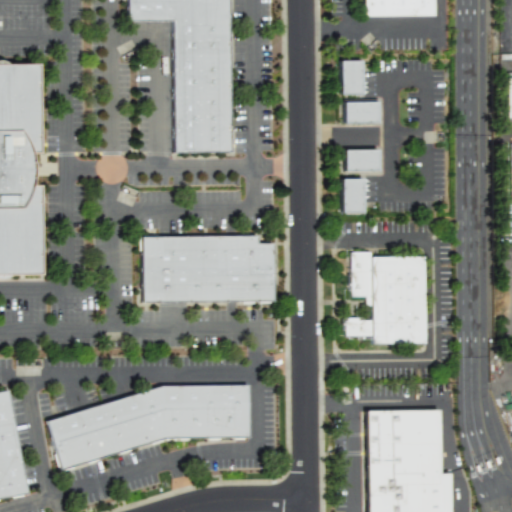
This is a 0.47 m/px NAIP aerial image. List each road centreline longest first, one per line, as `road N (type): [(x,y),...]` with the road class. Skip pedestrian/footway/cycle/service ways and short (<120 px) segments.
road 1 (residential): [(301,0),(306,511)]
road 2 (residential): [(174,511),(306,499)]
